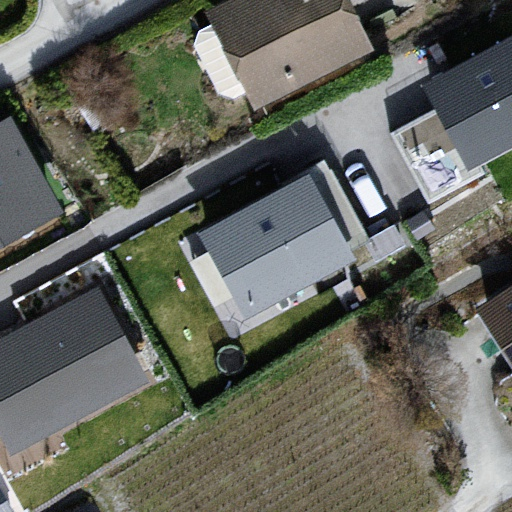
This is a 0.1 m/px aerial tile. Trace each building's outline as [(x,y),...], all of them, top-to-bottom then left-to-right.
[(347,0),(202,0),(250,98),(368,40),(347,0)] [(511,26),(421,74),(464,156),(511,131),(511,26)] [(7,109),(0,112),(0,232),(56,203),(7,109)] [(303,165),(198,222),(243,305),(348,249),(303,165)] [(511,387),(511,266),(455,307),(509,389),(511,387)] [(96,283),(0,332),(0,429),(7,443),(142,372),(96,283)]
